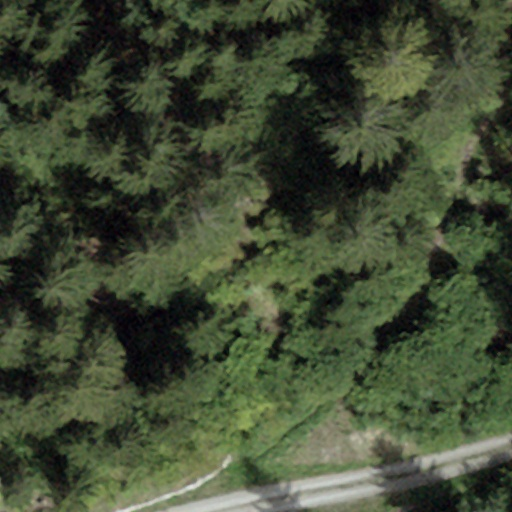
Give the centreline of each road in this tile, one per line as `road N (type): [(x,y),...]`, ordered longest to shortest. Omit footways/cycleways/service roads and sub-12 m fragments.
road 1 (track): [(348,481),(511,454)]
road 2 (track): [(214,511),(348,481)]
